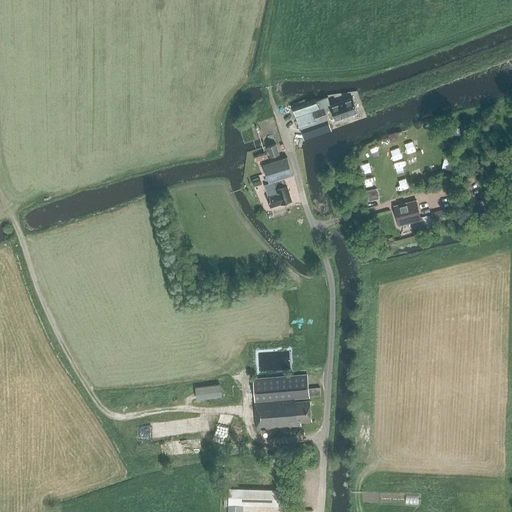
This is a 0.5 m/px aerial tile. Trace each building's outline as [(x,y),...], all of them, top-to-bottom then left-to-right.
[(335,121),(357,113),(352,98),(330,106),(327,97),(316,101),(316,99),(292,107),(299,129),(333,116),(335,121)] [(397,131),(389,132),(390,141),(398,140),(397,131)] [(279,155),(276,145),(267,148),(271,158),(279,155)] [(268,183),(285,178),(293,176),(288,158),(263,165),(268,183)] [(369,163),(361,164),(362,173),(371,172),(369,163)] [(280,205),(292,201),(285,178),(268,183),(271,191),(276,189),(278,194),(267,197),(270,208),(280,204),(280,205)] [(377,189),(366,191),(368,202),(379,199),(377,189)] [(422,218),(416,198),(394,205),(399,224),(422,218)] [(447,209),(431,212),(434,225),(450,221),(447,209)] [(294,398),(320,396),(320,387),(308,388),(307,376),(253,380),(257,430),(290,427),(290,434),(297,434),(296,423),(311,421),(310,400),(294,402),(294,398)] [(221,397),(220,384),(195,387),(196,400),(221,397)] [(282,467),(281,454),(269,454),(269,467),(282,467)] [(242,511),(243,506),(288,507),(289,490),(228,488),(227,511),(242,511)]
